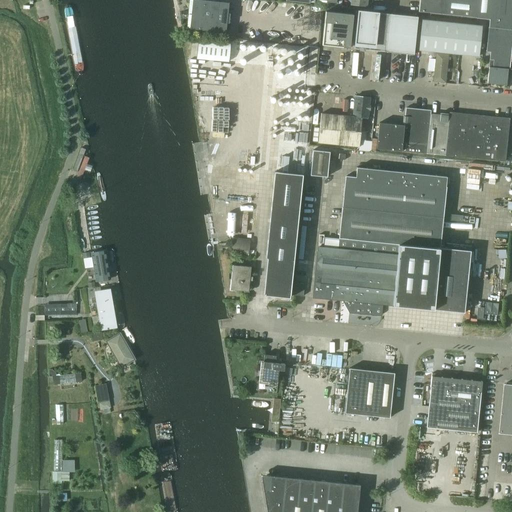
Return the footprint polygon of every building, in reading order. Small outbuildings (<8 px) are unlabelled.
[(192,0),(190,29),(226,33),(229,3),(203,0),(192,0)] [(489,27),(487,43),(487,50),(486,50),(486,51),(491,51),(490,59),(487,83),(506,85),(507,74),(510,75),(511,69),(509,69),(511,37),(511,0),(420,0),(419,12),(490,19),(489,27)] [(322,45),(350,48),(353,14),(326,11),(322,45)] [(388,14),(358,11),(354,49),(384,52),(388,14)] [(418,17),(388,14),(384,52),(414,55),(418,17)] [(419,50),(435,52),(450,53),(479,56),(482,26),(422,20),(419,50)] [(261,82),(258,50),(240,52),(243,84),(261,82)] [(450,53),(435,52),(431,82),(447,84),(450,53)] [(367,97),(352,96),(350,116),(365,118),(367,97)] [(377,149),(431,154),(434,121),(433,121),(434,113),(431,112),(431,110),(422,109),(421,113),(417,113),(418,109),(406,108),(404,125),(379,123),(377,149)] [(434,121),(431,154),(505,161),(510,118),(488,116),(488,118),(484,118),(485,116),(449,112),(449,114),(439,113),(438,121),(434,121)] [(362,118),(321,114),(318,143),(359,147),(362,118)] [(371,151),(372,142),(360,140),(359,150),(371,151)] [(73,170),(77,172),(86,149),(81,147),(73,170)] [(332,161),(333,152),(313,150),(310,175),(327,177),(329,161),(332,161)] [(315,282),(313,297),(341,300),(346,300),(346,301),(347,303),(350,304),(350,308),(349,313),(379,316),(380,316),(381,315),(382,315),(382,314),(382,313),(383,304),(433,309),(449,311),(460,312),(464,312),(470,251),(440,248),(447,177),(387,170),(357,167),(356,177),(346,176),(339,240),(325,238),(324,248),(318,247),(315,282)] [(283,295),(282,296),(282,297),(290,298),(302,175),(275,172),(266,258),(269,258),(267,287),(271,293),(283,295)] [(248,255),(250,240),(233,238),(231,253),(248,255)] [(92,251),(98,283),(113,280),(107,248),(92,251)] [(232,265),(231,279),(229,279),(227,292),(234,293),(235,290),(248,292),(249,281),(252,281),(252,277),(250,277),(251,267),(232,265)] [(295,283),(294,295),(303,296),(304,284),(295,283)] [(95,287),(101,331),(113,330),(107,285),(95,287)] [(77,303),(60,304),(61,315),(77,315),(77,303)] [(104,340),(121,371),(140,360),(123,329),(104,340)] [(264,354),(262,381),(277,383),(279,370),(284,371),(285,363),(276,363),(276,356),(264,354)] [(347,384),(348,384),(345,413),(390,418),(394,373),(349,368),(348,380),(348,384),(347,383),(347,384)] [(81,381),(81,373),(53,377),(54,384),(81,381)] [(438,374),(435,376),(431,376),(426,427),(477,432),(482,381),(440,377),(438,374)] [(107,383),(95,385),(98,403),(110,401),(107,383)] [(500,432),(500,433),(511,434),(511,384),(505,384),(500,432)] [(274,399),(272,421),(279,422),(281,400),(274,399)] [(57,422),(52,422),(52,424),(63,424),(63,405),(56,405),(57,422)] [(53,472),(53,484),(62,484),(62,481),(70,481),(70,472),(62,472),(62,461),(62,460),(54,460),(54,472),(53,472)] [(268,511),(284,511),(288,477),(267,475),(262,480),(266,506),(269,506),(268,511)] [(308,511),(312,479),(288,477),(284,511),(308,511)] [(308,511),(332,511),(336,482),(312,479),(308,511)] [(336,482),(332,511),(357,511),(360,484),(336,482)]
